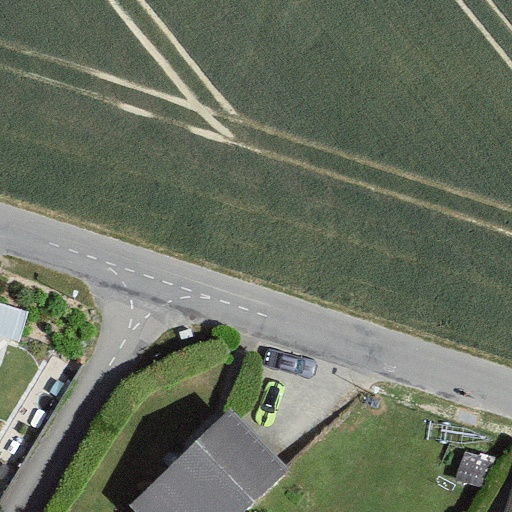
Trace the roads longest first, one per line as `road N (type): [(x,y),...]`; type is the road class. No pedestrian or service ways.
road 1 (residential): [(158,280),(511,394)]
road 2 (residential): [(158,280),(20,511)]
road 3 (residential): [(0,228),(158,280)]
